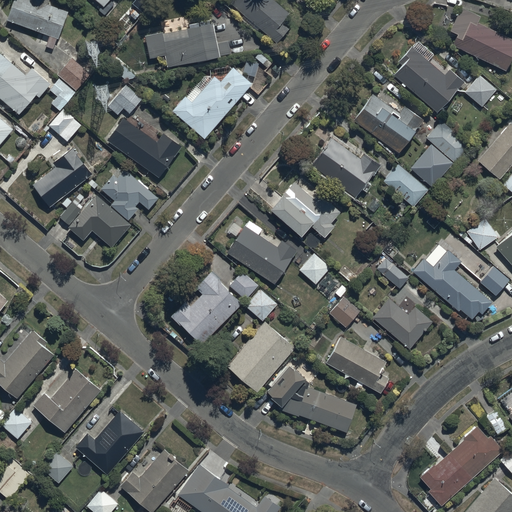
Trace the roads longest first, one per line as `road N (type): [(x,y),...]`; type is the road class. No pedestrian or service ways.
road 1 (residential): [(104,313),(378,0)]
road 2 (residential): [(104,313),(258,441),(366,482)]
road 3 (residential): [(366,482),(421,412),(511,341)]
road 4 (residential): [(0,227),(104,313)]
